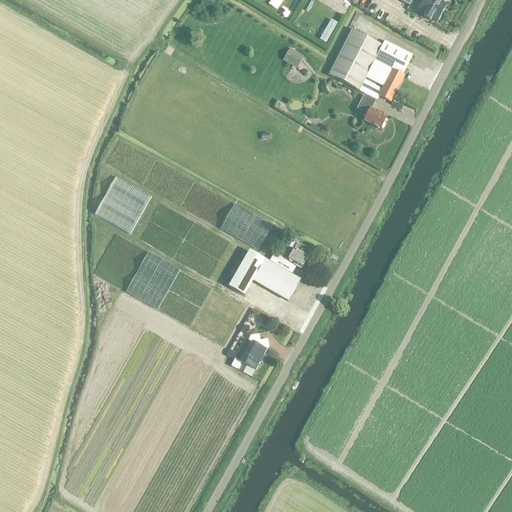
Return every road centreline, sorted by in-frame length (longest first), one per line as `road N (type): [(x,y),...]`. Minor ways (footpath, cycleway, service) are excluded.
road 1 (unclassified): [(208,511),(481,0)]
road 2 (track): [(150,39),(387,177)]
road 3 (track): [(93,143),(120,82),(174,0)]
